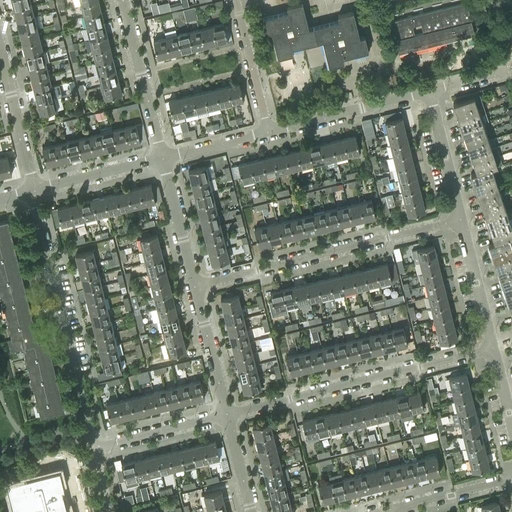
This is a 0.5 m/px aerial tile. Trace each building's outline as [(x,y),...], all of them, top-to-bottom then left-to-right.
[(11,0),(13,8),(31,4),(29,0),(11,0)] [(98,0),(97,0),(81,4),(83,16),(101,11),(98,0)] [(302,2),(287,6),(288,11),(262,18),(266,33),(272,31),(278,57),(293,54),(292,48),(322,40),(329,66),(344,62),(343,57),(368,51),(364,35),(359,37),(353,11),(338,15),(339,20),(308,28),(302,2)] [(475,35),(466,2),(390,21),(393,34),(398,53),(398,54),(475,35)] [(31,4),(13,8),(16,20),(34,16),(31,4)] [(101,11),(83,16),(86,27),(104,23),(101,11)] [(34,16),(16,20),(19,32),(37,27),(34,16)] [(104,23),(86,27),(89,39),(107,35),(104,23)] [(224,23),(211,26),(216,43),(228,40),(224,23)] [(211,26),(200,29),(204,46),(216,43),(211,26)] [(37,27),(19,32),(22,43),(40,39),(37,27)] [(200,29),(188,32),(193,49),(204,46),(200,29)] [(188,32),(177,34),(181,52),(193,49),(188,32)] [(177,34),(165,37),(169,55),(181,52),(177,34)] [(393,34),(387,35),(392,55),(398,53),(393,34)] [(107,35),(89,39),(92,51),(110,46),(107,35)] [(158,58),(169,55),(165,37),(153,40),(158,58)] [(40,39),(22,43),(25,55),(43,51),(40,39)] [(110,46),(92,51),(95,62),(113,58),(110,46)] [(43,51),(25,55),(28,67),(46,62),(43,51)] [(113,58),(95,62),(98,74),(116,70),(113,58)] [(46,62),(28,67),(31,78),(48,74),(46,62)] [(116,70),(98,74),(101,86),(119,81),(116,70)] [(48,74),(31,78),(34,90),(51,86),(48,74)] [(119,81),(101,86),(104,98),(122,93),(119,81)] [(238,83),(226,86),(231,103),(243,100),(238,83)] [(51,86),(34,90),(37,102),(54,97),(51,86)] [(226,86),(215,88),(219,106),(231,103),(226,86)] [(215,88),(203,91),(207,109),(219,106),(215,88)] [(203,91),(192,94),(196,112),(207,109),(203,91)] [(477,105),(475,100),(479,99),(477,91),(455,97),(457,102),(453,103),(453,104),(456,112),(477,105)] [(192,94),(180,97),(184,115),(196,112),(192,94)] [(54,97),(37,102),(40,114),(57,109),(54,97)] [(172,118),(184,115),(180,97),(168,100),(172,118)] [(480,113),(477,105),(456,112),(459,120),(480,113)] [(482,122),(480,113),(459,120),(462,129),(482,122)] [(384,121),(387,133),(405,129),(402,117),(384,121)] [(485,130),(482,122),(462,129),(465,137),(485,130)] [(135,124),(123,127),(128,145),(140,142),(135,124)] [(123,127),(112,130),(116,148),(128,145),(123,127)] [(405,129),(387,133),(390,145),(408,141),(405,129)] [(112,130),(100,133),(105,150),(116,148),(112,130)] [(488,139),(485,130),(465,137),(467,146),(488,139)] [(100,133),(88,136),(93,153),(105,150),(100,133)] [(355,135),(343,138),(347,156),(359,153),(355,135)] [(88,136),(77,139),(81,156),(93,153),(88,136)] [(470,154),(496,146),(493,137),(488,139),(467,146),(470,154)] [(343,138),(331,141),(335,159),(347,156),(343,138)] [(77,139),(65,142),(70,159),(81,156),(77,139)] [(331,141),(319,144),(324,162),(335,159),(331,141)] [(408,141),(390,145),(393,157),(410,152),(408,141)] [(65,142),(54,145),(58,162),(70,159),(65,142)] [(319,144),(308,147),(312,164),(324,162),(319,144)] [(46,165),(58,162),(54,145),(42,148),(46,165)] [(473,163),(499,154),(496,146),(470,154),(473,163)] [(308,147),(296,150),(301,167),(312,164),(308,147)] [(296,150),(285,153),(289,170),(301,167),(296,150)] [(410,152),(393,157),(396,168),(413,164),(410,152)] [(285,153),(273,156),(277,173),(289,170),(285,153)] [(491,167),(502,163),(499,154),(473,163),(476,172),(491,167)] [(7,156),(0,158),(0,176),(11,174),(7,156)] [(273,156),(261,159),(266,176),(277,173),(273,156)] [(261,159),(250,162),(254,179),(266,176),(261,159)] [(238,165),(242,182),(254,179),(250,162),(238,165)] [(413,164),(396,168),(399,180),(416,175),(413,164)] [(188,171),(191,182),(208,178),(205,166),(188,171)] [(494,175),(491,167),(476,172),(470,174),(471,174),(474,182),(494,175)] [(416,175),(399,180),(402,191),(419,187),(416,175)] [(497,184),(494,175),(474,182),(476,191),(497,184)] [(208,178),(191,182),(194,194),(211,190),(208,178)] [(151,184),(139,187),(143,205),(155,202),(151,184)] [(500,193),(497,184),(476,191),(479,199),(500,193)] [(152,187),(155,202),(161,200),(158,186),(152,187)] [(139,187),(127,190),(131,208),(143,205),(139,187)] [(419,187),(402,191),(405,203),(422,199),(419,187)] [(127,190),(115,193),(120,211),(131,208),(127,190)] [(211,190),(194,194),(197,206),(214,201),(211,190)] [(115,193),(104,196),(108,214),(120,211),(115,193)] [(503,201),(500,193),(479,199),(482,208),(503,201)] [(104,196),(92,199),(96,217),(108,214),(104,196)] [(92,199),(80,202),(85,220),(96,217),(92,199)] [(371,199),(359,203),(363,220),(375,217),(371,199)] [(422,199),(405,203),(408,215),(425,211),(422,199)] [(214,201),(197,206),(200,217),(217,213),(214,201)] [(506,210),(503,201),(482,208),(485,216),(506,210)] [(80,202),(69,205),(73,222),(85,220),(80,202)] [(359,203),(347,205),(351,223),(363,220),(359,203)] [(69,205),(57,208),(61,225),(73,222),(69,205)] [(347,205),(335,208),(340,226),(351,223),(347,205)] [(335,208),(324,211),(328,229),(340,226),(335,208)] [(232,209),(219,211),(221,220),(234,218),(232,209)] [(509,218),(506,210),(485,216),(488,225),(509,218)] [(324,211),(312,214),(317,232),(328,229),(324,211)] [(217,213),(200,217),(203,229),(220,225),(217,213)] [(312,214),(301,217),(305,235),(317,232),(312,214)] [(301,217),(289,220),(293,237),(305,235),(301,217)] [(511,227),(509,218),(488,225),(491,234),(511,227)] [(289,220),(277,223),(282,240),(293,237),(289,220)] [(34,334),(28,311),(5,221),(0,222),(0,293),(11,339),(7,340),(8,340),(11,351),(10,351),(10,352),(23,348),(37,404),(40,416),(62,411),(45,343),(31,346),(29,335),(34,334)] [(277,223),(266,226),(270,243),(282,240),(277,223)] [(220,225),(203,229),(206,241),(223,236),(220,225)] [(254,229),(258,246),(270,243),(266,226),(254,229)] [(511,236),(511,228),(511,227),(491,234),(494,242),(509,237),(511,236)] [(160,246),(157,234),(150,236),(150,232),(138,235),(142,250),(160,246)] [(223,236),(206,241),(209,252),(226,248),(223,236)] [(511,245),(509,237),(494,242),(488,244),(488,245),(491,253),(511,245)] [(437,257),(434,245),(411,251),(414,263),(419,261),(437,257)] [(511,255),(511,245),(491,253),(494,262),(511,255)] [(160,246),(142,250),(145,262),(162,257),(160,246)] [(226,248),(209,252),(212,264),(229,260),(226,248)] [(75,254),(78,266),(95,262),(92,250),(75,254)] [(511,264),(511,255),(494,262),(497,270),(511,264)] [(162,257),(145,262),(148,273),(165,269),(162,257)] [(440,269),(437,257),(419,261),(422,273),(440,269)] [(95,262),(78,266),(81,278),(98,273),(95,262)] [(387,263),(375,266),(379,284),(391,281),(387,263)] [(394,263),(387,265),(391,281),(398,279),(394,263)] [(511,274),(511,264),(497,270),(500,279),(511,274)] [(375,266),(363,269),(367,287),(379,284),(375,266)] [(165,269),(148,273),(151,285),(168,281),(165,269)] [(363,269),(352,272),(356,289),(367,287),(363,269)] [(440,269),(422,273),(425,285),(442,280),(440,269)] [(352,272),(340,275),(344,292),(356,289),(352,272)] [(98,273),(81,278),(84,289),(101,285),(98,273)] [(511,284),(511,274),(500,279),(503,287),(511,284)] [(340,275),(328,278),(333,295),(344,292),(340,275)] [(328,278),(317,281),(321,298),(333,295),(328,278)] [(442,280),(425,285),(428,296),(445,292),(442,280)] [(168,281),(151,285),(154,297),(171,292),(168,281)] [(317,281),(305,284),(309,301),(321,298),(317,281)] [(305,284),(293,287),(298,304),(309,301),(305,284)] [(511,293),(511,284),(503,287),(506,296),(511,293)] [(101,285),(84,289),(87,301),(104,297),(101,285)] [(293,287),(282,290),(286,307),(298,304),(293,287)] [(270,293),(274,310),(286,307),(282,290),(270,293)] [(171,292),(154,297),(157,308),(174,304),(171,292)] [(445,292),(428,296),(431,308),(448,304),(445,292)] [(220,299),(223,310),(240,306),(237,294),(220,299)] [(104,297),(87,301),(90,313),(107,308),(104,297)] [(174,304),(157,308),(160,320),(177,316),(174,304)] [(448,304),(431,308),(434,320),(451,315),(448,304)] [(240,306),(223,310),(226,322),(243,318),(240,306)] [(107,308),(90,313),(93,324),(110,320),(107,308)] [(451,315),(434,320),(437,331),(454,327),(451,315)] [(177,316),(160,320),(162,332),(180,327),(177,316)] [(243,318),(226,322),(229,334),(246,329),(243,318)] [(110,320),(93,324),(96,336),(113,332),(110,320)] [(180,327),(162,332),(165,343),(183,339),(180,327)] [(403,327),(391,331),(395,348),(407,345),(403,327)] [(454,327),(437,331),(440,343),(457,339),(454,327)] [(246,329),(229,334),(232,345),(249,341),(246,329)] [(391,331),(379,333),(383,351),(395,348),(391,331)] [(113,332),(96,336),(98,348),(116,343),(113,332)] [(379,333),(368,336),(372,354),(383,351),(379,333)] [(368,336),(356,339),(360,357),(372,354),(368,336)] [(183,339),(165,343),(168,356),(186,351),(183,339)] [(356,339),(344,342),(349,360),(360,357),(356,339)] [(249,341),(232,345),(235,357),(252,352),(249,341)] [(344,342),(333,345),(337,363),(349,360),(344,342)] [(116,343),(98,348),(101,359),(119,355),(116,343)] [(333,345),(321,348),(325,366),(337,363),(333,345)] [(321,348),(309,351),(314,368),(325,366),(321,348)] [(309,351),(298,354),(302,371),(314,368),(309,351)] [(252,352),(235,357),(238,368),(255,364),(252,352)] [(286,357),(290,374),(302,371),(298,354),(286,357)] [(119,355),(101,359),(105,372),(122,367),(119,355)] [(255,364),(238,368),(241,380),(258,376),(255,364)] [(453,376),(448,377),(452,390),(469,385),(466,373),(460,374),(453,376)] [(258,376),(241,380),(244,392),(261,388),(258,376)] [(200,380),(188,383),(192,401),(204,398),(200,380)] [(188,383),(176,386),(180,404),(192,401),(188,383)] [(469,385),(452,390),(454,401),(472,397),(469,385)] [(176,386),(164,389),(169,407),(180,404),(176,386)] [(164,389),(153,392),(157,410),(169,407),(164,389)] [(419,391),(407,394),(411,412),(424,409),(419,391)] [(153,392),(141,395),(145,412),(157,410),(153,392)] [(407,394),(395,397),(399,415),(411,412),(407,394)] [(141,395),(130,398),(134,415),(145,412),(141,395)] [(395,397),(384,400),(388,418),(399,415),(395,397)] [(472,397),(454,401),(457,413),(475,408),(472,397)] [(130,398),(118,401),(122,418),(134,415),(130,398)] [(384,400),(372,403),(376,421),(388,418),(384,400)] [(110,421),(122,418),(118,401),(106,404),(110,421)] [(372,403),(360,406),(365,424),(376,421),(372,403)] [(360,406),(349,409),(353,426),(365,424),(360,406)] [(475,408),(457,413),(460,424),(478,420),(475,408)] [(349,409),(337,412),(341,429),(353,426),(349,409)] [(337,412),(325,415),(330,432),(341,429),(337,412)] [(325,415),(314,418),(318,435),(330,432),(325,415)] [(306,438),(318,435),(314,418),(302,421),(306,438)] [(478,420),(460,424),(463,436),(481,432),(478,420)] [(252,427),(255,438),(273,434),(270,422),(252,427)] [(481,432),(463,436),(466,448),(484,444),(481,432)] [(273,434),(255,438),(258,450),(276,445),(273,434)] [(215,440),(203,443),(207,461),(219,458),(215,440)] [(203,443),(191,446),(195,464),(207,461),(203,443)] [(484,444),(466,448),(469,459),(486,455),(484,444)] [(276,445),(258,450),(261,462),(278,457),(276,445)] [(191,446),(179,449),(184,467),(195,464),(191,446)] [(179,449),(168,452),(172,470),(184,467),(179,449)] [(168,452),(156,455),(161,473),(172,470),(168,452)] [(156,455),(145,458),(149,476),(161,473),(156,455)] [(435,455),(423,458),(427,476),(440,473),(435,455)] [(486,455),(469,459),(472,471),(489,467),(486,455)] [(278,457),(261,462),(264,473),(281,469),(278,457)] [(145,458),(133,461),(137,478),(149,476),(145,458)] [(423,458),(411,461),(416,479),(427,476),(423,458)] [(133,461),(121,464),(126,481),(137,478),(133,461)] [(411,461),(400,464),(404,482),(416,479),(411,461)] [(400,464),(388,467),(392,485),(404,482),(400,464)] [(388,467),(376,470),(381,488),(392,485),(388,467)] [(281,469),(264,473),(267,485),(284,481),(281,469)] [(376,470),(365,473),(369,490),(381,488),(376,470)] [(69,511),(59,471),(7,484),(14,511),(69,511)] [(365,473),(353,476),(357,493),(369,490),(365,473)] [(353,476),(342,479),(346,496),(357,493),(353,476)] [(342,479),(330,482),(334,499),(346,496),(342,479)] [(284,481),(267,485),(270,497),(287,492),(284,481)] [(330,482),(318,485),(322,502),(334,499),(330,482)] [(203,494),(206,506),(224,502),(221,490),(203,494)] [(287,492),(270,497),(273,508),(290,504),(287,492)] [(500,511),(498,501),(481,505),(482,511),(500,511)] [(226,511),(224,502),(206,506),(207,511),(226,511)]
